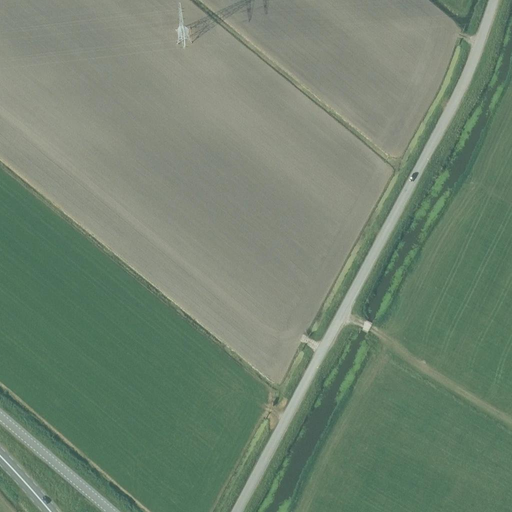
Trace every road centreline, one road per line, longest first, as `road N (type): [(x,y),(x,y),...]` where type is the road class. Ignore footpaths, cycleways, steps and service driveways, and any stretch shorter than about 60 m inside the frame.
road 1 (tertiary): [(236,511),(471,73),(496,0)]
road 2 (unclassified): [(0,416),(109,511)]
